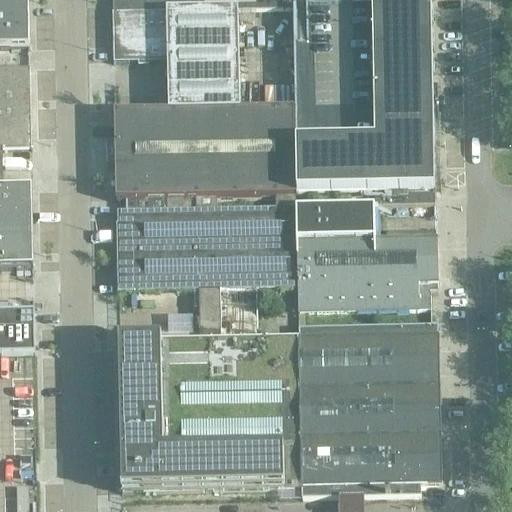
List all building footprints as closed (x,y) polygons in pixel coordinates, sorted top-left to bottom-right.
[(0,0),(0,51),(29,51),(27,0),(0,0)] [(292,13),(292,0),(112,0),(113,16),(239,14),(292,13)] [(435,198),(431,0),(351,0),(351,11),(306,12),(306,51),(296,51),(296,12),(293,12),(294,116),(296,201),(376,200),(434,199),(436,199),(436,198),(435,198)] [(239,116),(239,14),(113,16),(112,16),(113,71),(167,70),(168,116),(239,116)] [(31,152),(29,71),(0,71),(0,193),(3,193),(2,152),(31,152)] [(294,116),(239,116),(168,116),(114,117),(116,204),(166,204),(217,203),(275,202),(296,201),(294,116)] [(0,274),(33,273),(32,203),(32,193),(3,194),(3,193),(0,193),(0,274)] [(435,210),(434,199),(376,200),(376,210),(375,210),(375,211),(435,210)] [(296,212),(296,201),(275,202),(276,213),(296,212)] [(217,214),(217,203),(166,204),(166,215),(217,214)] [(298,292),(297,245),(296,213),(296,212),(276,213),(217,214),(166,215),(117,216),(117,228),(116,228),(118,296),(199,294),(256,293),(298,292)] [(438,288),(438,243),(375,244),(374,212),(296,213),(297,245),(298,292),(299,316),(432,314),(431,288),(438,288)] [(257,343),(256,293),(199,294),(199,344),(257,343)] [(0,357),(35,357),(34,314),(0,315),(0,357)] [(441,489),(439,340),(438,340),(437,329),(299,332),(299,342),(300,393),(302,493),(302,502),(420,500),(420,490),(441,489)] [(302,493),(300,393),(299,342),(257,343),(199,344),(119,346),(119,384),(120,384),(120,422),(122,496),(302,493)] [(28,511),(28,490),(16,490),(16,511),(28,511)]
